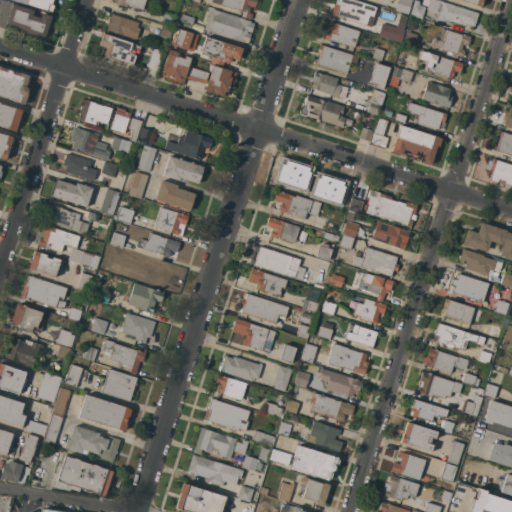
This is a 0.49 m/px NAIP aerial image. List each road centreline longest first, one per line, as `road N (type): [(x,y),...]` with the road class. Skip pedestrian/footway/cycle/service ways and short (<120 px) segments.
road 1 (residential): [(299,0),(135,511)]
road 2 (residential): [(511,211),(0,47)]
road 3 (residential): [(511,7),(352,511)]
road 4 (residential): [(86,0),(0,273)]
